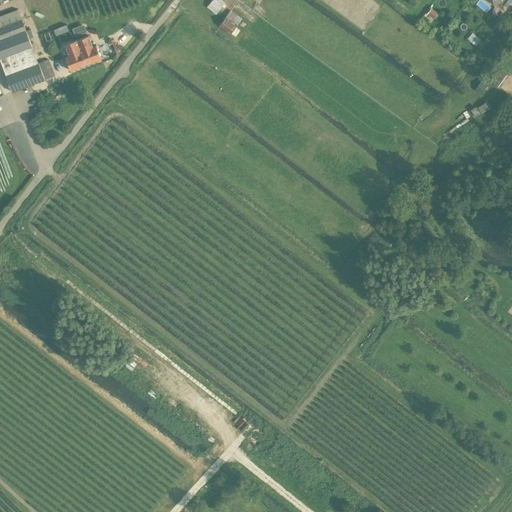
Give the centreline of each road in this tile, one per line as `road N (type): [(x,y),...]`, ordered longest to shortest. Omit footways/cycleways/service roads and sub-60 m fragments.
road 1 (track): [(0,236),(221,403),(240,428),(230,450)]
road 2 (tertiary): [(0,226),(177,0)]
road 3 (track): [(174,511),(230,450),(307,511)]
